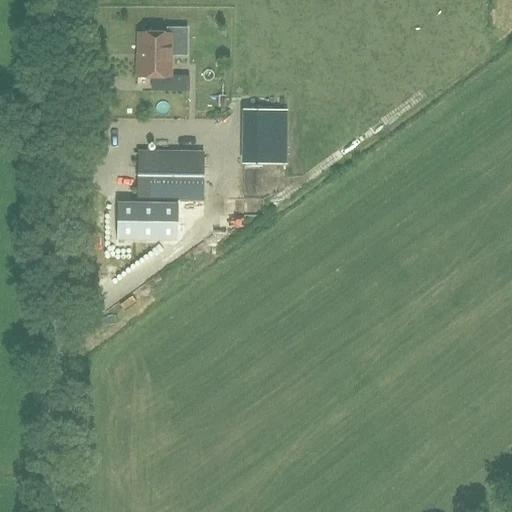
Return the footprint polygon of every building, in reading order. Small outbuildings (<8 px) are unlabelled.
[(136,76),(136,77),(160,77),(160,92),(188,92),(188,76),(168,76),(169,34),(138,34),(138,76),(136,76)] [(286,166),(286,111),(246,111),(246,165),(286,166)] [(137,200),(202,201),(203,152),(138,152),(137,200)] [(117,240),(177,240),(177,204),(117,204),(117,240)] [(157,264),(97,299),(106,314),(166,279),(157,264)]
